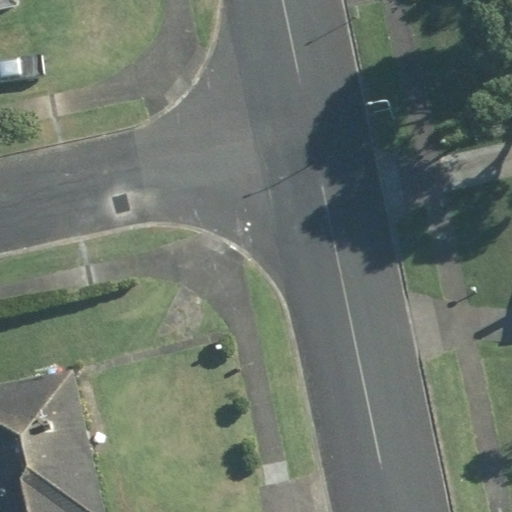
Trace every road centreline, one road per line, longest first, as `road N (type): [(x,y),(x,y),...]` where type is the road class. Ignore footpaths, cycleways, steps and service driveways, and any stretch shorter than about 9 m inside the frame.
road 1 (residential): [(314,140),(393,511)]
road 2 (residential): [(0,208),(314,140)]
road 3 (residential): [(284,0),(314,140)]
